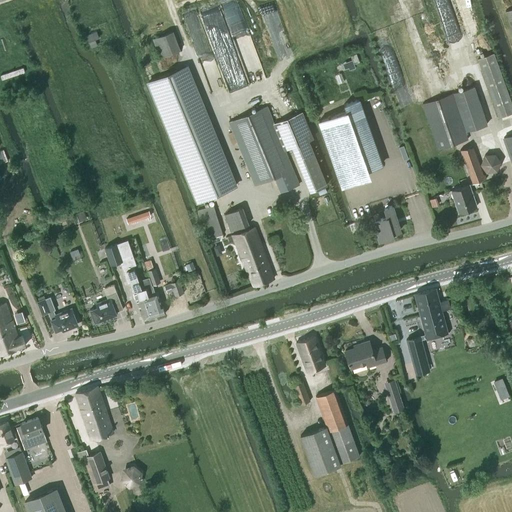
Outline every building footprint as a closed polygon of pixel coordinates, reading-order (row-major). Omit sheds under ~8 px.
[(204,24),(221,80),(240,74),(245,74),(248,84),(264,79),(239,0),(234,0),(231,1),(231,51),(223,24),(223,23),(219,11),(206,11),(203,12),(203,22),(204,26),(204,24)] [(96,31),(86,35),(91,47),(97,45),(94,38),(98,37),(96,31)] [(160,59),(181,51),(173,31),(153,38),(160,59)] [(499,116),(511,111),(511,104),(493,52),(478,57),(499,116)] [(356,54),(350,56),(353,64),(359,62),(356,54)] [(198,201),(235,186),(186,66),(149,81),(198,201)] [(468,139),(465,132),(486,125),(473,86),(423,103),(439,149),(468,139)] [(367,169),(382,164),(359,98),(345,103),(347,110),(320,120),(343,185),(357,180),(354,171),(358,169),(359,172),(363,170),(362,168),(366,166),(367,169)] [(293,146),(309,140),(312,138),(301,112),(275,122),(268,106),(230,121),(255,185),(276,176),(282,191),(300,184),(286,149),(293,146)] [(311,191),(327,184),(309,140),(293,146),(311,191)] [(473,183),(486,178),(485,173),(483,174),(473,146),(471,145),(460,149),(473,183)] [(0,149),(0,163),(8,160),(4,148),(0,149)] [(498,172),(502,161),(496,152),(485,153),(480,163),(487,172),(498,172)] [(459,212),(476,206),(469,185),(452,190),(459,212)] [(223,234),(214,205),(198,210),(207,239),(223,234)] [(381,218),(381,220),(374,222),(380,240),(394,235),(393,232),(400,230),(392,205),(384,207),(387,216),(381,218)] [(225,213),(227,218),(232,230),(249,223),(243,207),(225,213)] [(127,218),(126,218),(128,223),(129,223),(150,216),(149,211),(127,218)] [(87,219),(84,212),(76,215),(79,222),(87,219)] [(253,286),(274,277),(254,226),(233,234),(253,286)] [(270,243),(280,240),(278,233),(268,237),(270,243)] [(122,258),(117,243),(105,247),(111,264),(120,261),(127,282),(130,281),(134,292),(133,293),(134,298),(136,298),(137,299),(151,294),(149,287),(148,286),(141,288),(133,263),(135,263),(133,257),(130,255),(122,258)] [(147,270),(149,270),(150,269),(154,268),(151,259),(144,261),(147,270)] [(192,262),(186,264),(188,270),(194,268),(192,262)] [(154,268),(150,269),(149,270),(154,285),(161,282),(156,267),(154,268)] [(181,279),(165,285),(168,293),(173,291),(175,296),(185,292),(181,279)] [(97,306),(90,309),(94,321),(103,318),(104,321),(113,317),(112,315),(116,313),(116,311),(123,308),(113,283),(103,287),(107,298),(96,303),(97,306)] [(151,294),(137,299),(144,320),(166,312),(163,303),(160,305),(153,286),(149,287),(151,294)] [(425,334),(426,338),(448,332),(442,310),(449,308),(447,299),(439,301),(436,287),(414,293),(425,334)] [(55,309),(50,296),(45,298),(39,300),(37,301),(42,314),(48,312),(51,318),(51,319),(55,330),(61,328),(63,331),(71,327),(70,325),(77,322),(72,307),(55,314),(54,309),(55,309)] [(0,353),(25,344),(22,335),(18,336),(6,301),(0,303),(0,353)] [(421,339),(426,338),(425,334),(406,339),(412,363),(427,359),(421,339)] [(314,335),(296,342),(307,371),(325,364),(314,335)] [(368,365),(386,360),(381,346),(372,349),(369,339),(361,342),(361,344),(345,349),(350,367),(367,361),(368,365)] [(501,379),(493,382),(499,399),(508,395),(501,379)] [(300,404),(310,401),(303,382),(293,385),(300,404)] [(97,385),(76,392),(91,439),(113,431),(97,385)] [(316,396),(327,425),(301,435),(314,474),(340,464),(340,463),(360,455),(335,388),(316,396)] [(403,407),(398,392),(390,394),(395,409),(403,407)] [(46,440),(43,430),(38,416),(21,423),(22,424),(17,426),(25,448),(46,440)] [(0,423),(0,439),(1,444),(15,439),(8,420),(0,423)] [(77,453),(79,458),(80,457),(87,455),(85,448),(77,451),(77,453)] [(50,451),(44,454),(46,456),(37,461),(40,466),(54,459),(50,451)] [(101,452),(98,451),(85,456),(95,487),(111,481),(101,452)] [(32,477),(22,452),(6,457),(16,483),(32,477)] [(132,464),(122,468),(121,477),(129,484),(139,480),(140,470),(132,464)] [(30,511),(65,511),(56,488),(26,500),(30,511)]
